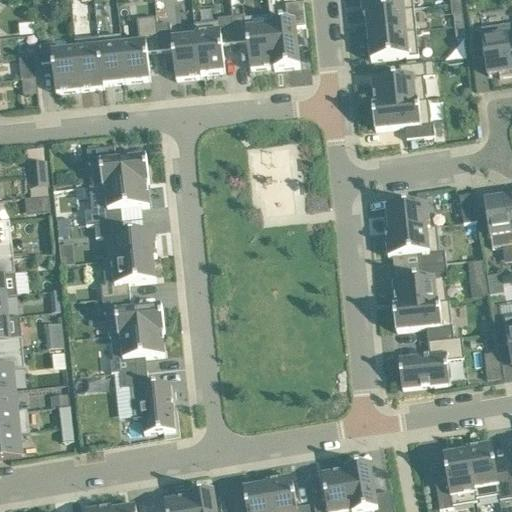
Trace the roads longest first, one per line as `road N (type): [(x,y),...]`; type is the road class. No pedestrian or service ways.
road 1 (unclassified): [(186,116),(219,452)]
road 2 (residential): [(340,182),(369,428)]
road 3 (residential): [(219,452),(0,487)]
road 4 (unclassified): [(186,116),(0,140)]
road 5 (residential): [(340,182),(499,158)]
road 6 (residential): [(369,428),(219,452)]
road 7 (unclassified): [(332,101),(186,116)]
road 8 (residential): [(511,404),(369,428)]
